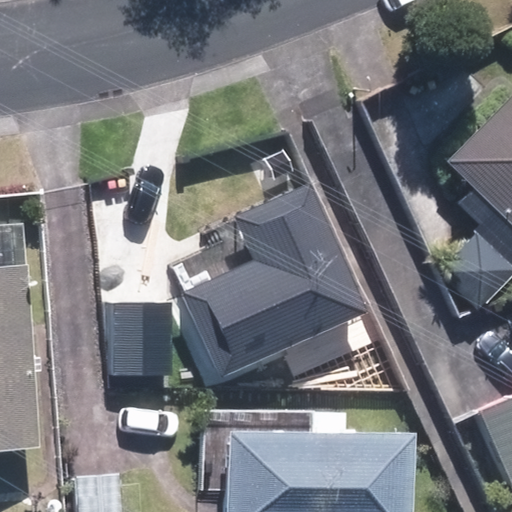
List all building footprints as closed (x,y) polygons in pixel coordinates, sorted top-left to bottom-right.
[(511,104),(501,93),(438,158),(511,230),(511,104)] [(176,293),(213,373),(355,307),(296,181),(223,215),(245,262),(176,293)] [(0,443),(28,441),(13,261),(0,262),(0,443)] [(161,300),(104,303),(108,379),(165,376),(161,300)] [(511,389),(479,406),(511,475),(511,389)] [(217,432),(216,511),(395,511),(396,432),(217,432)] [(113,511),(110,476),(69,479),(71,511),(113,511)]
